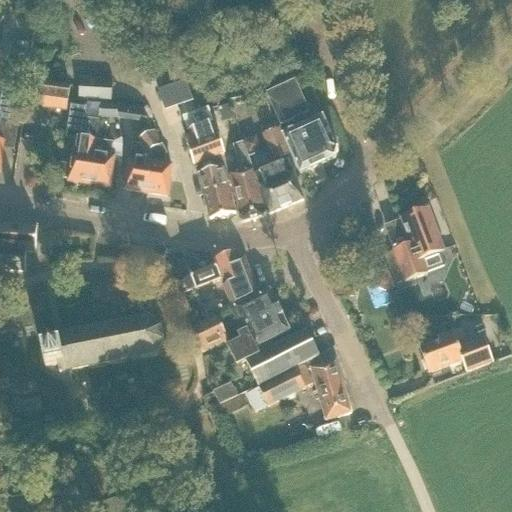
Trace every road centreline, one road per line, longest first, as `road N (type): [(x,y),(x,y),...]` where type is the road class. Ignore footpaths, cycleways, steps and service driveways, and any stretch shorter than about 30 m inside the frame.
road 1 (unclassified): [(433,511),(292,237)]
road 2 (unclassified): [(292,237),(370,174),(511,35)]
road 3 (unclassified): [(292,237),(248,241),(0,205)]
